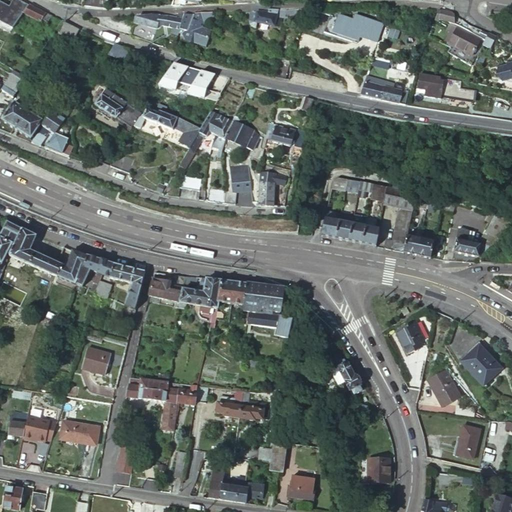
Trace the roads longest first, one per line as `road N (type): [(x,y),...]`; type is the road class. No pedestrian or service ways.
road 1 (residential): [(511,124),(411,114),(203,66),(59,11)]
road 2 (residential): [(0,211),(108,252),(192,270),(268,279),(300,256)]
road 3 (primary): [(300,256),(150,231),(0,173)]
road 4 (residential): [(0,135),(160,199),(274,212)]
road 5 (residential): [(59,11),(256,5)]
road 6 (primary): [(300,256),(399,411)]
road 7 (residential): [(256,5),(439,5)]
road 8 (residential): [(137,318),(97,489)]
road 9 (primary): [(399,411),(336,261)]
road 10 (residential): [(255,511),(97,489)]
